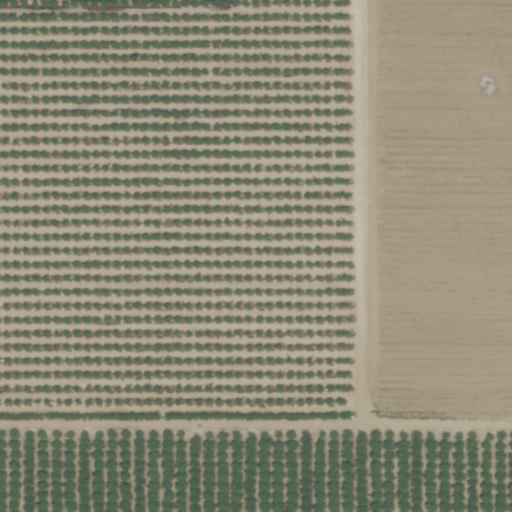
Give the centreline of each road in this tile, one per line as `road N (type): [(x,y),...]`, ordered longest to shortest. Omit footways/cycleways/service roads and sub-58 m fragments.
road 1 (track): [(0,424),(363,423),(358,0)]
road 2 (track): [(511,421),(363,423)]
